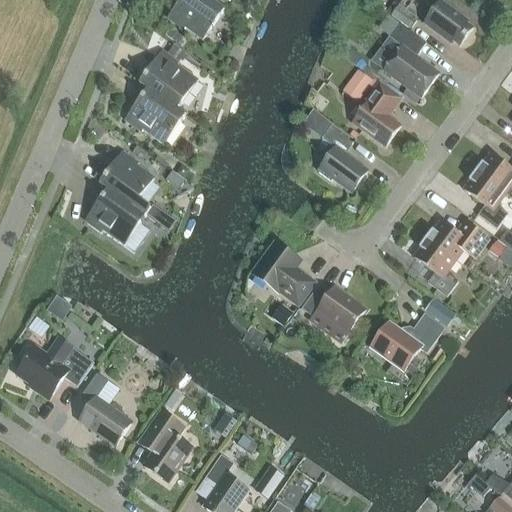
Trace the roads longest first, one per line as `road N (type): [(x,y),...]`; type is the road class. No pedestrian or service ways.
road 1 (unclassified): [(124,511),(0,426),(0,254),(107,0)]
road 2 (residential): [(360,256),(511,48)]
